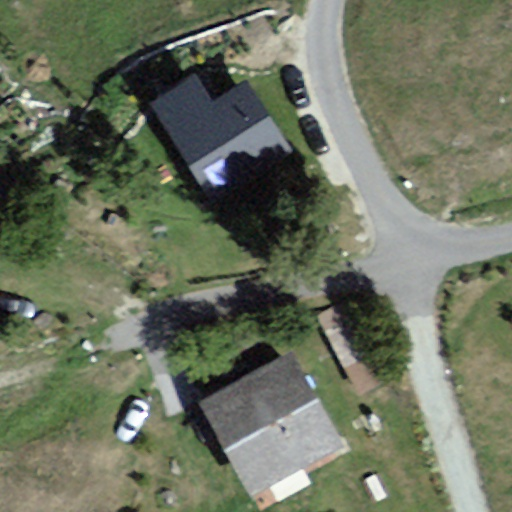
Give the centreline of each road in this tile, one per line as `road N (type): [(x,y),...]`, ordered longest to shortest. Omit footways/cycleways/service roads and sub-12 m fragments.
road 1 (residential): [(394,266),(338,82),(328,0)]
road 2 (residential): [(394,266),(511,241)]
